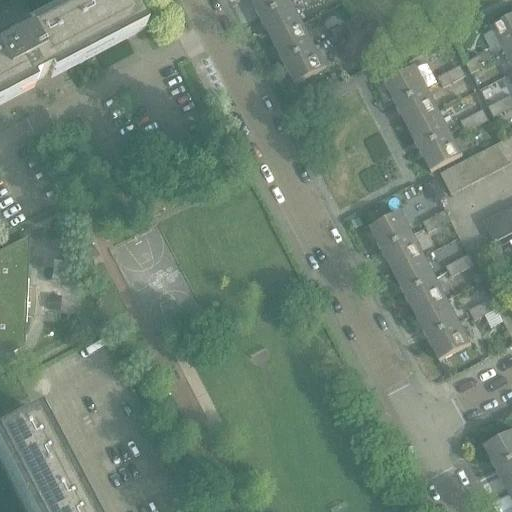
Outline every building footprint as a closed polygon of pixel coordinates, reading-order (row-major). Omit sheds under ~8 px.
[(0,102),(141,28),(126,0),(85,0),(33,28),(22,7),(0,18),(0,102)] [(292,6),(289,0),(249,0),(261,22),(292,6)] [(303,27),(292,6),(261,22),(272,43),(303,27)] [(503,52),(511,46),(511,18),(491,30),(503,52)] [(344,26),(348,36),(360,30),(355,21),(344,26)] [(348,36),(344,26),(333,32),(338,42),(348,36)] [(314,49),(303,27),(272,43),(283,65),(314,49)] [(511,46),(503,52),(511,69),(511,46)] [(295,87),(326,71),(314,49),(283,65),(295,87)] [(477,59),(482,69),(493,63),(488,54),(477,59)] [(482,69),(477,59),(466,64),(471,75),(482,69)] [(449,73),(454,83),(465,78),(460,68),(449,73)] [(396,108),(426,92),(415,70),(384,85),(396,108)] [(454,83),(449,73),(438,79),(443,89),(454,83)] [(438,114),(426,92),(396,108),(408,130),(438,114)] [(500,102),(505,113),(511,109),(511,99),(510,97),(500,102)] [(505,113),(500,102),(489,108),(495,119),(505,113)] [(472,117),(477,128),(488,122),(482,112),(472,117)] [(450,136),(438,114),(408,130),(419,152),(450,136)] [(477,128),(472,117),(461,123),(466,133),(477,128)] [(450,136),(419,152),(431,175),(462,158),(450,136)] [(511,138),(502,144),(511,161),(511,138)] [(511,161),(502,144),(492,149),(503,171),(511,166),(511,161)] [(492,149),(482,154),(493,176),(503,171),(492,149)] [(482,154),(471,160),(482,181),(493,176),(482,154)] [(472,187),(482,181),(471,160),(461,165),(472,187)] [(461,165),(450,171),(462,192),(472,187),(461,165)] [(440,176),(451,198),(462,192),(450,171),(440,176)] [(495,244),(511,234),(511,211),(485,225),(495,244)] [(450,223),(445,213),(434,218),(439,229),(450,223)] [(413,236),(401,214),(370,230),(381,253),(413,236)] [(439,229),(434,218),(422,224),(428,235),(439,229)] [(358,220),(351,224),(355,231),(362,227),(358,220)] [(424,259),(413,236),(381,253),(393,275),(424,259)] [(24,241),(0,252),(0,360),(17,351),(18,338),(24,338),(27,269),(21,268),(22,248),(20,244),(24,242),(24,241)] [(474,268),(468,257),(457,263),(463,273),(474,268)] [(436,281),(424,259),(393,275),(404,297),(436,281)] [(463,273),(457,263),(446,269),(451,279),(463,273)] [(447,303),(436,281),(404,297),(416,319),(447,303)] [(60,299),(50,299),(48,299),(48,311),(60,311),(60,299)] [(497,312),(491,301),(480,307),(485,317),(497,312)] [(459,325),(447,303),(416,319),(428,341),(459,325)] [(485,317),(480,307),(469,312),(474,322),(485,317)] [(470,347),(459,325),(428,341),(439,363),(470,347)] [(0,360),(0,371),(17,362),(16,362),(12,354),(8,357),(0,360)] [(88,511),(37,413),(32,416),(32,415),(0,431),(0,462),(26,511),(88,511)] [(511,461),(511,433),(484,448),(495,471),(511,461)] [(511,489),(511,461),(495,471),(507,493),(511,489)]
